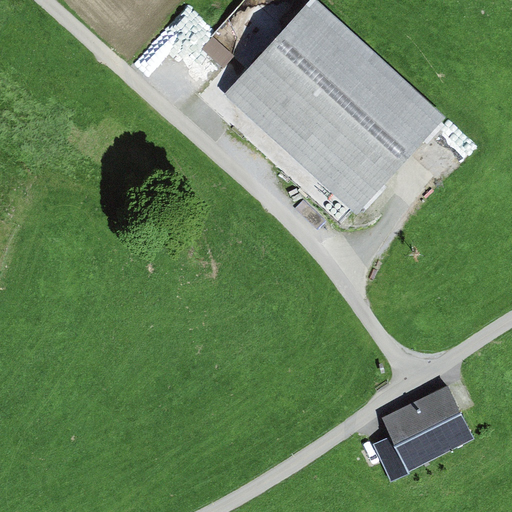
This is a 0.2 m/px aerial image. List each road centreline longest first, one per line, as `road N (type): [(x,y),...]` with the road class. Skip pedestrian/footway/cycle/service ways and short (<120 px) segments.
road 1 (track): [(42,0),(293,218),(413,379)]
road 2 (unclassified): [(213,511),(511,319)]
